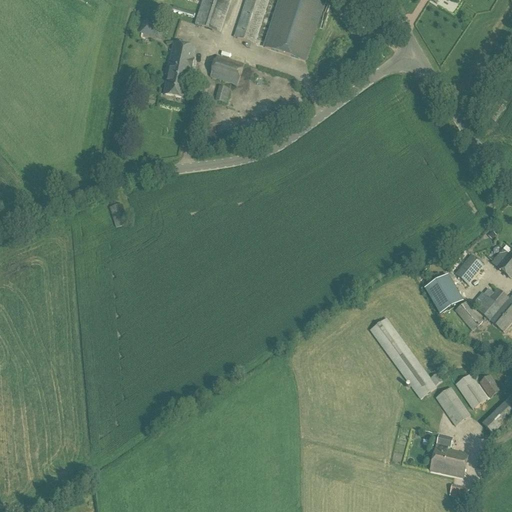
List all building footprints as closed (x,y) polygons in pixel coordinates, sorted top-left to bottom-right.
[(204,0),(196,26),(221,34),(231,0),(204,0)] [(247,0),(235,38),(255,45),(269,0),(247,0)] [(319,0),(280,0),(265,48),(306,61),(325,2),(319,0)] [(489,17),(499,0),(478,0),(474,8),(489,17)] [(169,77),(165,96),(185,100),(189,81),(190,81),(197,49),(174,44),(168,76),(169,77)] [(217,57),(211,78),(238,87),(244,66),(217,57)] [(219,89),(215,103),(227,106),(231,92),(219,89)] [(122,206),(111,210),(117,229),(128,225),(122,206)] [(511,251),(498,269),(511,279),(511,277),(511,251)] [(477,276),(484,268),(483,268),(465,252),(449,271),(468,287),(472,282),(475,278),(477,276)] [(463,304),(447,277),(424,291),(439,318),(463,304)] [(496,289),(477,311),(504,334),(511,324),(511,296),(509,300),(496,289)] [(467,303),(455,312),(472,333),(483,323),(467,303)] [(387,321),(371,332),(420,400),(436,389),(435,387),(442,383),(436,375),(430,380),(387,321)] [(491,341),(496,345),(503,338),(498,333),(491,341)] [(489,375),(478,382),(490,399),(500,392),(489,375)] [(471,376),(456,386),(473,411),(488,400),(471,376)] [(451,389),(436,400),(455,428),(470,417),(451,389)] [(511,399),(511,398),(483,426),(495,438),(511,421),(511,399)] [(439,436),(437,448),(451,451),(454,440),(439,436)] [(437,448),(431,471),(464,479),(469,455),(451,451),(437,448)] [(453,487),(451,497),(467,501),(470,490),(453,487)]
